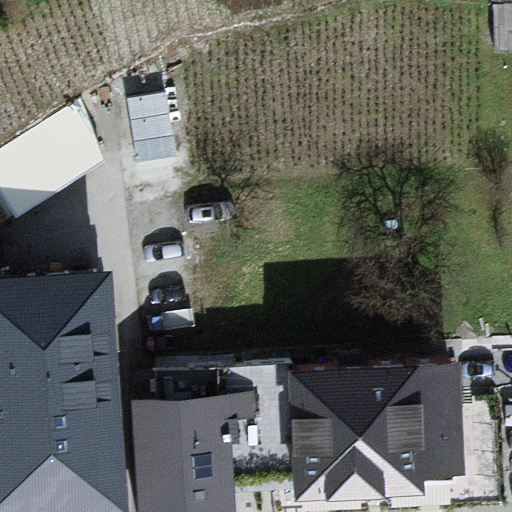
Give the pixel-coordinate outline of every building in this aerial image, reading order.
[(511,3),(492,4),(493,49),(511,48),(511,3)] [(0,219),(105,158),(81,95),(0,146),(0,219)] [(0,267),(0,505),(118,499),(104,262),(0,267)] [(228,482),(290,480),(285,367),(285,356),(152,365),(153,393),(221,388),(228,482)] [(459,466),(454,359),(285,367),(290,480),(290,490),(420,485),(419,467),(459,466)] [(230,511),(228,482),(221,388),(153,393),(129,394),(138,511),(230,511)]
